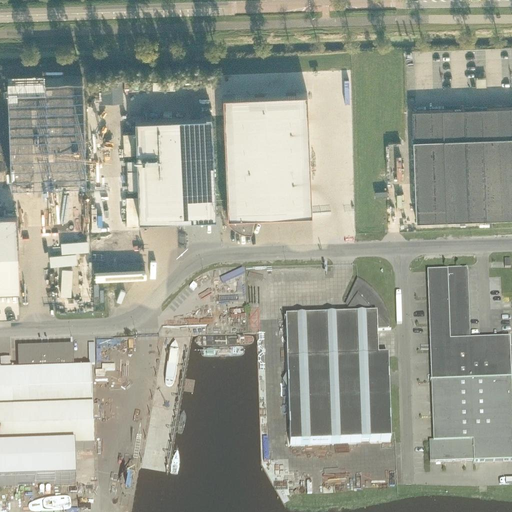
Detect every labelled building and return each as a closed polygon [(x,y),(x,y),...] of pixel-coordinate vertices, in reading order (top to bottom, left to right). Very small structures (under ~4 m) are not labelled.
[(7,93),(3,93),(3,99),(7,99),(10,184),(86,181),(82,76),(6,79),(7,93)] [(122,101),(121,81),(101,82),(102,102),(122,101)] [(227,205),(223,206),(223,210),(225,216),(229,221),(233,226),(238,229),(244,231),(251,231),(255,215),(312,213),(307,92),(222,95),(227,205)] [(415,221),(446,220),(511,217),(511,106),(411,110),(412,136),(413,172),(415,221)] [(216,217),(212,116),(135,119),(136,158),(126,159),(127,190),(137,190),(139,220),(216,217)] [(0,290),(19,290),(16,215),(0,215),(0,290)] [(511,379),(509,339),(469,340),(467,269),(446,270),(446,271),(427,272),(431,382),(430,382),(430,383),(431,383),(433,442),(429,442),(429,463),(473,461),(473,463),(511,461),(511,416),(511,380),(511,379)] [(388,357),(378,358),(377,331),(391,330),(390,321),(387,312),(383,304),(378,297),(372,290),(365,284),(357,280),(344,303),(349,306),(343,317),(307,319),(285,319),(289,445),(390,442),(388,357)] [(0,454),(74,451),(94,451),(91,370),(74,371),(71,371),(70,350),(47,351),(43,351),(19,352),(20,366),(20,372),(11,373),(10,360),(0,360),(0,454)] [(74,451),(0,454),(0,486),(75,484),(75,470),(74,451)]
